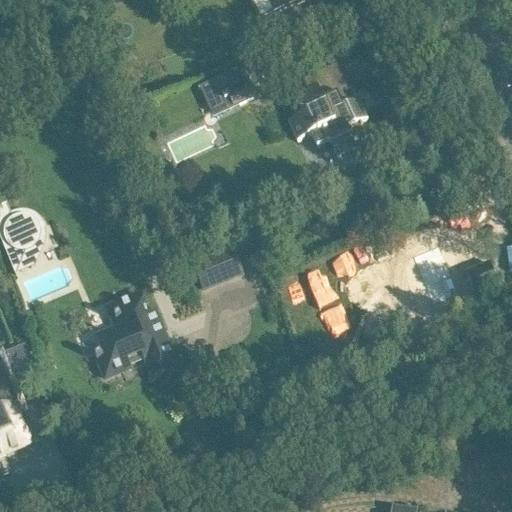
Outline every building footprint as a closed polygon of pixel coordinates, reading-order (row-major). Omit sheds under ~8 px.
[(250,0),(261,24),(315,0),(250,0)] [(215,49),(169,70),(176,87),(223,67),(215,49)] [(330,144),(337,159),(357,150),(354,143),(367,137),(361,124),(368,120),(359,101),(344,108),(338,96),(349,91),(337,65),(303,81),(308,92),(298,97),(305,110),(300,113),(302,117),(288,124),(297,143),(311,137),(317,150),(330,144)] [(214,120),(258,99),(243,69),(199,89),(214,120)] [(16,212),(11,214),(7,205),(0,208),(0,240),(16,279),(18,274),(37,267),(45,245),(47,238),(47,234),(46,229),(44,225),(42,221),(39,218),(36,215),(32,213),(28,212),(23,211),(19,211),(16,212)] [(233,249),(192,266),(203,295),(245,278),(233,249)] [(396,297),(405,318),(413,315),(417,325),(437,317),(440,325),(453,320),(450,312),(500,291),(489,266),(427,291),(425,286),(396,297)] [(96,359),(98,362),(105,380),(129,370),(126,363),(143,356),(154,382),(164,378),(165,382),(180,375),(155,315),(148,317),(140,297),(108,310),(117,331),(99,338),(106,355),(96,359)] [(0,458),(31,446),(24,427),(15,406),(0,412),(0,458)]
